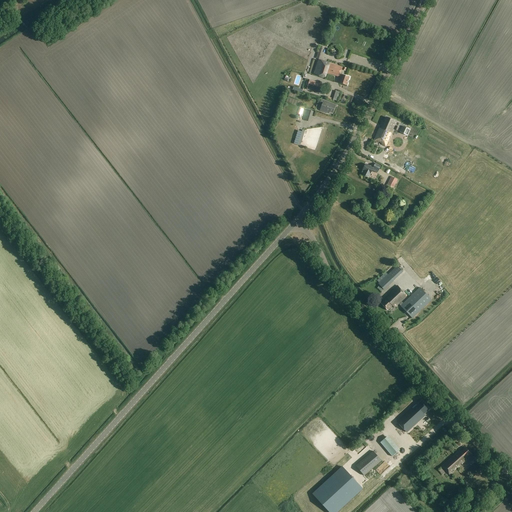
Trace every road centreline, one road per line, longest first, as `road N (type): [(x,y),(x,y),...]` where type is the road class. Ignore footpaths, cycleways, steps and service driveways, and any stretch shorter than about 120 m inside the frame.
road 1 (tertiary): [(32,511),(297,220)]
road 2 (unclassified): [(511,479),(357,307),(297,220)]
road 3 (tertiary): [(297,220),(341,161),(424,0)]
road 4 (track): [(189,0),(304,211)]
